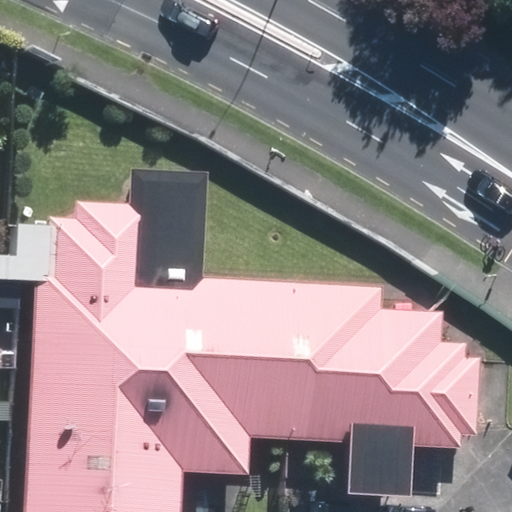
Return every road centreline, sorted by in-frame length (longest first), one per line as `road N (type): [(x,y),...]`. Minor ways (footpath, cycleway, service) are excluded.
road 1 (secondary): [(488,160),(370,137),(118,0)]
road 2 (secondary): [(303,0),(385,47),(450,106),(488,160)]
